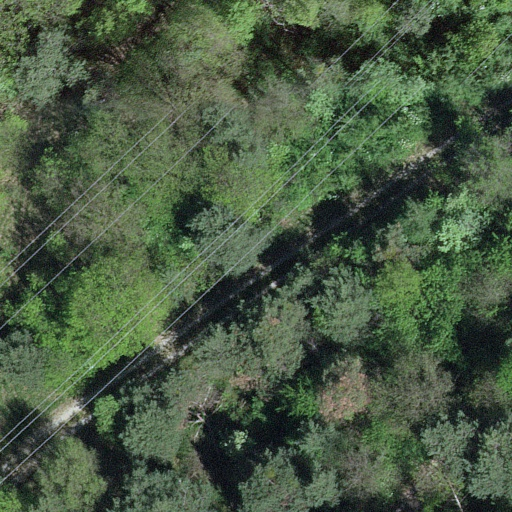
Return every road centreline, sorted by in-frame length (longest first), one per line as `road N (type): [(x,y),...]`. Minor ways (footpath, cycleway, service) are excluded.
road 1 (track): [(511,104),(59,434),(0,500)]
road 2 (track): [(511,361),(406,511)]
